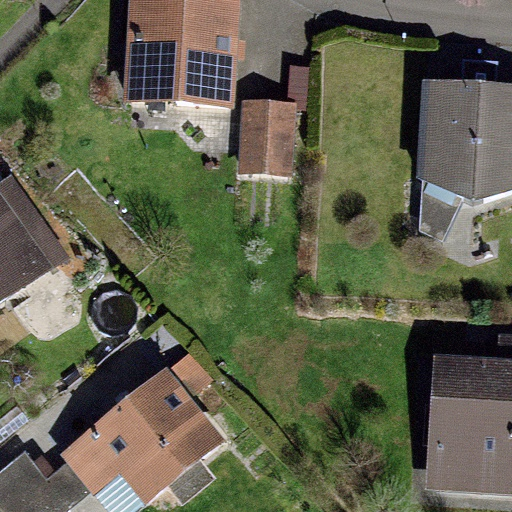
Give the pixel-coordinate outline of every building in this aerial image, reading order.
[(233,10),(126,7),(124,109),(231,111),(233,10)] [(511,106),(417,105),(415,182),(474,229),(511,210),(511,106)] [(288,119),(243,118),(242,182),(286,183),(288,119)] [(5,196),(0,199),(0,309),(58,265),(5,196)] [(511,346),(495,346),(494,374),(429,373),(427,506),(511,507),(511,346)] [(0,511),(73,511),(97,492),(113,511),(141,511),(158,498),(169,511),(181,511),(207,490),(193,474),(218,452),(157,382),(57,469),(62,475),(42,492),(17,464),(0,478),(0,511)]
